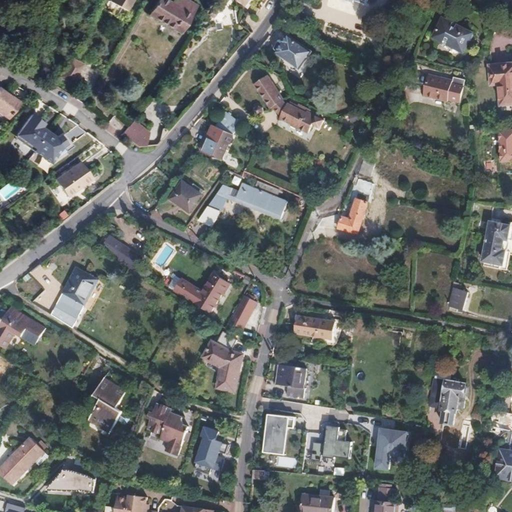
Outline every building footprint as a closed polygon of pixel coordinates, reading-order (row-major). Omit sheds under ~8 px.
[(107,0),(107,1),(123,9),(128,0),(107,0)] [(152,0),(145,12),(178,30),(194,2),(189,0),(152,0)] [(461,57),(472,39),(456,29),(455,31),(451,29),(452,27),(443,21),(443,22),(440,21),(434,32),(436,33),(432,39),(461,57)] [(297,68),(310,49),(288,34),(286,33),(273,51),(297,68)] [(71,84),(80,64),(68,58),(58,78),(71,84)] [(511,102),(511,62),(492,61),(491,79),(499,79),(498,102),(511,102)] [(452,76),(451,81),(426,75),(422,95),(446,101),(447,99),(458,102),(464,79),(452,76)] [(305,114),(288,104),(286,106),(282,103),(279,100),(280,99),(264,76),(251,84),(268,108),(272,105),(282,112),(279,117),(307,133),(316,117),(307,111),(305,114)] [(0,89),(0,114),(8,120),(19,103),(0,89)] [(43,158),(51,163),(68,148),(71,143),(70,141),(50,129),(39,117),(32,112),(28,116),(16,134),(22,138),(28,145),(37,150),(43,158)] [(143,148),(153,131),(132,119),(122,135),(143,148)] [(220,161),(232,134),(229,133),(211,126),(199,152),(220,161)] [(511,159),(511,128),(501,129),(502,160),(511,159)] [(82,161),(57,179),(69,197),(95,178),(82,161)] [(371,177),(375,168),(364,163),(360,172),(371,177)] [(0,189),(0,195),(7,205),(25,191),(14,178),(0,189)] [(355,234),(371,186),(356,181),(342,219),(338,218),(335,228),(355,234)] [(199,194),(181,183),(171,200),(189,211),(199,194)] [(226,201),(279,221),(285,204),(274,200),(253,192),(241,187),(239,190),(223,184),(198,221),(212,228),(220,211),(222,211),(226,201)] [(277,192),(256,184),(253,192),(274,200),(277,192)] [(482,265),(504,269),(507,250),(504,250),(499,249),(501,239),(505,239),(509,240),(511,225),(487,221),(484,237),(486,238),(485,244),(483,244),(480,260),(482,260),(482,265)] [(134,269),(143,256),(110,234),(101,248),(134,269)] [(96,279),(75,269),(51,317),(73,327),(96,279)] [(174,291),(210,312),(227,283),(212,274),(202,292),(180,279),(174,291)] [(447,306),(460,308),(462,292),(450,290),(447,306)] [(256,307),(242,299),(228,326),(242,334),(256,307)] [(32,346),(42,329),(7,308),(0,319),(0,349),(2,350),(12,334),(32,346)] [(330,340),(333,323),(295,318),(293,335),(330,340)] [(217,387),(234,392),(243,355),(232,350),(237,341),(223,332),(217,342),(213,341),(205,356),(223,368),(217,387)] [(302,392),(305,372),(278,368),(275,387),(287,390),(286,399),(302,402),(304,392),(302,392)] [(464,396),(466,384),(451,382),(452,371),(436,369),(432,408),(434,408),(456,411),(458,411),(458,409),(462,409),(465,406),(466,401),(464,399),(459,398),(459,396),(464,396)] [(113,408),(123,393),(100,379),(91,394),(97,398),(85,417),(106,431),(114,420),(119,424),(122,422),(125,419),(124,416),(113,408)] [(200,446),(206,434),(182,423),(181,425),(174,422),(177,416),(165,411),(167,408),(152,401),(148,410),(144,409),(140,416),(144,418),(141,426),(155,433),(153,437),(161,441),(158,448),(170,454),(176,440),(195,449),(198,444),(200,446)] [(511,426),(511,412),(509,411),(509,407),(490,405),(488,426),(498,427),(507,424),(511,426)] [(454,424),(456,411),(434,408),(432,422),(454,424)] [(294,418),(268,414),(263,452),(282,454),(285,428),(293,429),(294,418)] [(345,431),(323,428),(321,444),(313,443),(311,460),(318,461),(319,455),(349,459),(351,443),(344,442),(345,431)] [(406,433),(379,429),(373,469),(387,471),(389,456),(402,457),(406,433)] [(0,471),(11,483),(38,456),(24,442),(0,466),(0,471)] [(511,450),(499,449),(494,475),(511,479),(511,450)] [(276,466),(297,468),(298,458),(278,456),(276,466)] [(263,486),(264,470),(251,469),(250,485),(263,486)] [(63,473),(49,491),(94,492),(94,478),(70,471),(63,473)] [(394,511),(395,504),(391,504),(392,490),(376,488),(375,502),(371,502),(370,511),(394,511)] [(333,511),(334,498),(303,494),(300,511),(333,511)] [(205,511),(205,510),(181,508),(180,511),(141,511),(142,507),(143,507),(143,505),(144,498),(126,497),(126,500),(115,499),(113,511),(205,511)]
